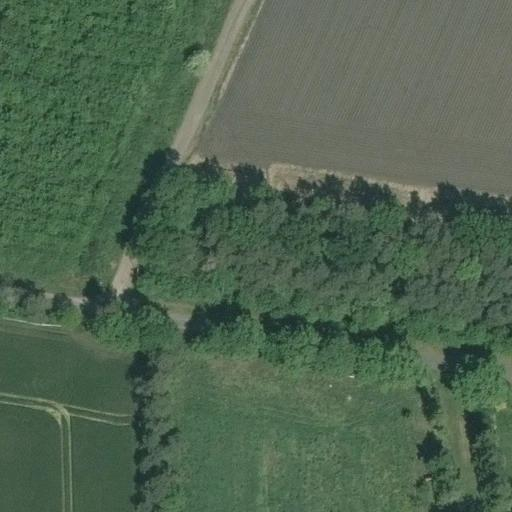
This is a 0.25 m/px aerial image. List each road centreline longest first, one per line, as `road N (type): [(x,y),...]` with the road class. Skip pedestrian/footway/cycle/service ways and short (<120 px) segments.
road 1 (unclassified): [(511,373),(0,296)]
road 2 (track): [(109,313),(247,0)]
